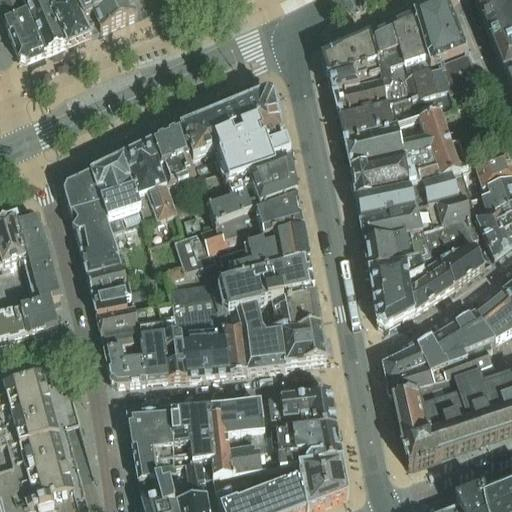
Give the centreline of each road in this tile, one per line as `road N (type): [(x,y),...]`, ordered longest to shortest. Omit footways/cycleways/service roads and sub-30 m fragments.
road 1 (residential): [(357,376),(293,57)]
road 2 (residential): [(287,29),(28,144)]
road 3 (residential): [(38,176),(293,57)]
road 4 (residential): [(275,0),(15,102)]
road 5 (residential): [(357,376),(97,407)]
road 6 (residential): [(511,268),(357,376)]
road 7 (residential): [(38,176),(85,342)]
road 8 (residential): [(511,135),(458,0)]
road 9 (residential): [(293,57),(417,0)]
road 10 (residential): [(386,508),(357,376)]
road 11 (residential): [(386,508),(511,461)]
